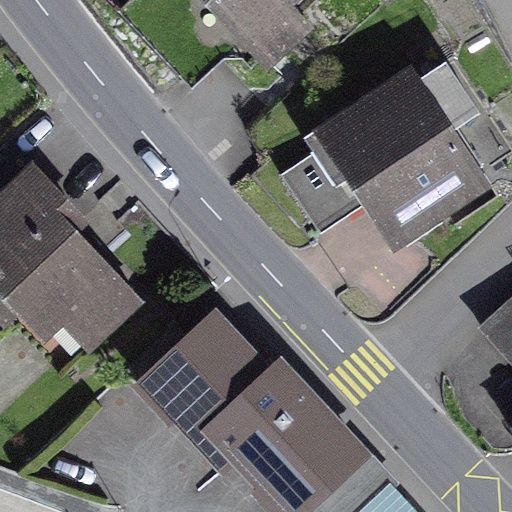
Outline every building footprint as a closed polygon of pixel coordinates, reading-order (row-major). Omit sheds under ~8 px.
[(295,9),(305,0),(134,0),(119,15),(192,91),(239,47),(269,76),(316,33),(295,9)] [(362,210),(394,261),(494,191),(456,133),(481,116),(448,65),(423,82),(413,68),(314,137),(322,149),(281,177),(322,236),(362,210)] [(90,359),(149,308),(96,253),(102,247),(88,231),(92,227),(32,166),(0,196),(0,327),(7,335),(19,324),(44,350),(62,332),(90,359)] [(511,300),(482,332),(511,366),(511,429),(510,431),(511,432),(511,300)] [(135,396),(166,431),(171,427),(219,478),(229,468),(258,496),(251,502),(260,511),(375,511),(397,493),(403,488),(283,368),(274,376),(217,318),(135,396)] [(414,511),(397,493),(375,511),(414,511)]
